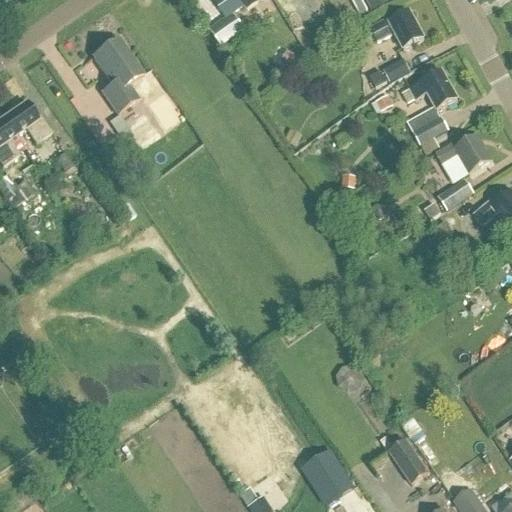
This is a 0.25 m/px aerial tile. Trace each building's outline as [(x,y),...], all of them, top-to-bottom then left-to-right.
[(209,0),(218,12),(226,24),(234,19),(233,18),(245,10),(248,14),(258,7),(252,0),(209,0)] [(359,0),(352,4),(359,18),(367,14),(359,0)] [(384,0),(364,0),(374,18),(390,9),(384,0)] [(394,38),(403,56),(424,45),(409,17),(389,28),(388,25),(371,34),(378,47),(394,38)] [(226,24),(211,34),(224,53),(246,37),(234,18),(234,19),(226,24)] [(349,20),(338,27),(344,38),(356,32),(349,20)] [(143,79),(118,44),(92,62),(112,90),(101,98),(116,120),(138,105),(128,90),(143,79)] [(287,55),(283,66),(299,73),(304,62),(287,55)] [(403,66),(383,77),(390,90),(410,80),(403,66)] [(427,100),(437,118),(457,106),(441,77),(409,95),(416,106),(427,100)] [(381,78),(370,83),(376,94),(387,89),(381,78)] [(247,81),(238,87),(245,96),(254,90),(247,81)] [(378,107),(383,118),(394,112),(392,108),(399,104),(396,99),(389,102),(389,101),(378,107)] [(3,123),(16,140),(28,132),(38,147),(50,139),(39,123),(37,124),(26,108),(3,123)] [(148,147),(165,134),(150,114),(133,128),(148,147)] [(421,149),(421,148),(425,154),(437,148),(434,142),(450,133),(442,119),(413,136),(421,149)] [(0,169),(2,172),(14,164),(3,149),(16,140),(3,123),(0,125),(0,169)] [(286,145),(297,151),(306,134),(295,128),(286,145)] [(458,160),(470,180),(493,167),(477,141),(458,152),(455,148),(436,159),(442,170),(458,160)] [(65,161),(64,162),(56,168),(65,182),(75,176),(65,161)] [(341,193),(356,194),(357,181),(342,180),(341,193)] [(466,186),(440,203),(450,217),(476,199),(466,186)] [(12,187),(0,195),(14,215),(26,207),(16,193),(12,187)] [(34,201),(25,187),(16,193),(26,207),(34,201)] [(473,221),(481,231),(496,219),(511,237),(511,235),(511,197),(511,196),(494,211),(491,207),(473,221)] [(435,213),(426,219),(431,225),(440,219),(435,213)] [(419,418),(408,425),(434,466),(446,458),(419,418)] [(408,447),(390,459),(413,492),(430,479),(408,447)] [(330,509),(354,493),(331,457),(307,472),(330,509)] [(457,473),(446,479),(455,498),(467,492),(457,473)] [(452,504),(457,511),(484,511),(471,492),(452,504)] [(259,511),(248,494),(238,501),(245,511),(259,511)]
